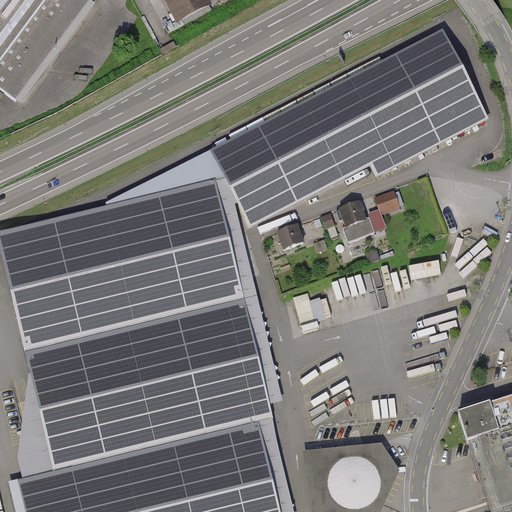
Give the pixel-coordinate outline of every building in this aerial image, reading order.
[(91,2),(88,0),(0,0),(0,88),(20,103),(91,2)] [(209,0),(163,0),(177,26),(213,7),(209,0)] [(443,36),(212,153),(251,231),(373,169),(378,179),(487,124),(443,36)] [(296,511),(215,183),(0,236),(0,247),(30,368),(14,484),(21,511),(296,511)] [(400,210),(393,193),(374,199),(381,217),(400,210)] [(372,237),(361,204),(336,213),(347,246),(372,237)] [(323,217),(331,239),(339,236),(331,214),(323,217)] [(300,228),(277,236),(283,254),(307,246),(300,228)] [(294,298),(303,327),(318,323),(309,294),(294,298)] [(511,398),(461,415),(472,447),(484,485),(490,503),(492,511),(505,511),(511,510),(511,398)] [(303,453),(312,511),(382,511),(401,473),(383,445),(303,453)]
